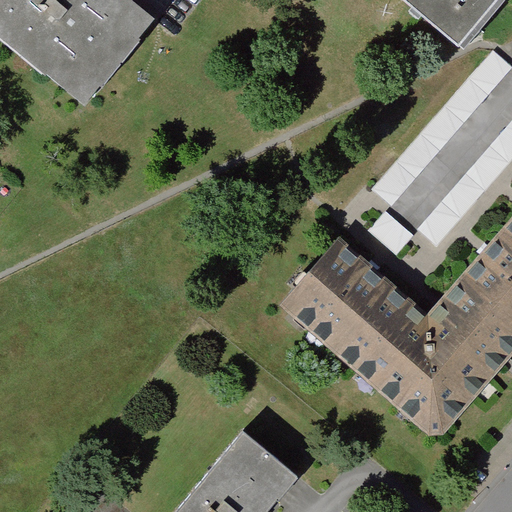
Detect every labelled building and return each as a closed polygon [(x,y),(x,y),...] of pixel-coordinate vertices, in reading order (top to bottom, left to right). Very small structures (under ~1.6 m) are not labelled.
[(155,15),(136,0),(0,0),(0,40),(80,106),(155,15)] [(506,0),(403,0),(463,50),(506,0)] [(511,117),(417,227),(436,243),(511,155),(511,117)] [(368,228),(395,252),(412,233),(385,209),(368,228)] [(511,216),(440,301),(430,313),(345,240),(281,309),(436,440),(505,358),(511,349),(511,216)] [(277,511),(304,479),(246,431),(178,511),(277,511)]
